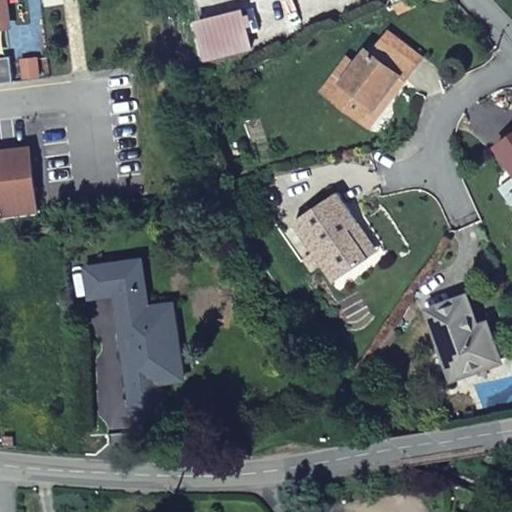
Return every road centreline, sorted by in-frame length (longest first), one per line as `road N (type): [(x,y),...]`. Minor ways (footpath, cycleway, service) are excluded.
road 1 (tertiary): [(511,433),(376,460),(196,480),(0,464)]
road 2 (residential): [(410,181),(457,112),(511,70)]
